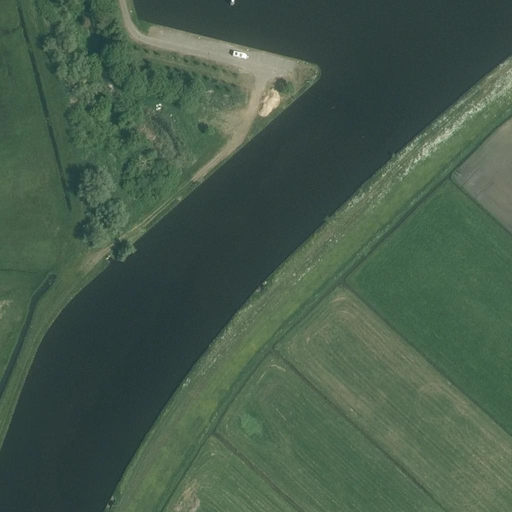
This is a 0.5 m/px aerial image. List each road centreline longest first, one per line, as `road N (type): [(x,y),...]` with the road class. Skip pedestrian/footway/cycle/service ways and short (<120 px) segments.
road 1 (track): [(264,62),(256,101),(229,146),(105,256)]
road 2 (unclassified): [(121,0),(136,36),(293,68)]
